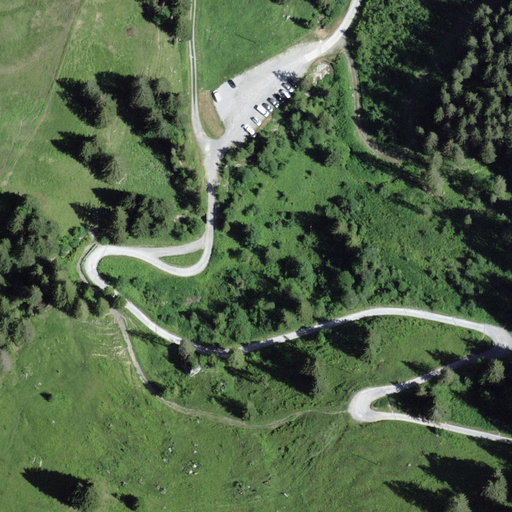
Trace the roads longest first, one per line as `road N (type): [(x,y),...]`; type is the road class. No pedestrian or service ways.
road 1 (unclassified): [(138,251),(97,254),(94,277),(167,335),(217,352),(394,308),(476,322),(507,341)]
road 2 (track): [(333,40),(348,55),(360,130),(382,157),(407,155),(427,70),(495,0)]
road 3 (track): [(511,344),(376,393),(360,409),(511,442)]
road 4 (unclassified): [(357,0),(333,40),(257,98),(216,150),(209,236)]
road 5 (track): [(189,0),(193,106),(199,138),(216,150)]
